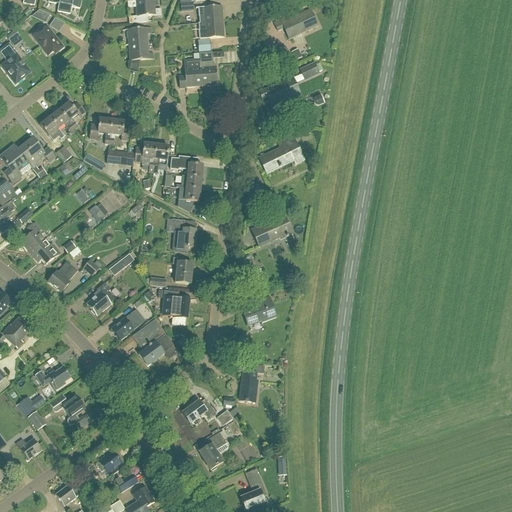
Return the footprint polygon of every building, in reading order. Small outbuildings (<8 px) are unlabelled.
[(48,0),(48,4),(58,6),(57,13),(70,16),(71,9),(79,10),(80,0),(48,0)] [(153,1),(136,2),(136,9),(135,9),(135,18),(155,17),(153,1)] [(192,11),(191,4),(179,5),(180,12),(192,11)] [(203,18),(204,24),(222,23),(221,7),(201,9),(202,18),(203,18)] [(38,12),(30,18),(45,25),(48,16),(38,12)] [(317,28),(309,12),(286,23),(284,20),(273,25),(277,33),(283,30),(289,41),(317,28)] [(56,20),(52,29),(60,33),(64,24),(56,20)] [(222,23),(204,24),(204,30),(203,31),(204,40),(223,39),(222,23)] [(63,49),(46,28),(41,32),(39,30),(31,36),(47,58),(53,53),(55,55),(63,49)] [(130,46),(147,45),(146,35),(151,34),(150,29),(127,31),(128,40),(129,40),(130,46)] [(19,34),(10,41),(23,57),(32,51),(19,34)] [(210,53),(209,40),(197,41),(198,54),(210,53)] [(31,74),(8,45),(0,50),(0,55),(5,63),(0,67),(15,86),(31,74)] [(147,45),(130,46),(130,52),(129,53),(129,62),(153,60),(152,54),(148,54),(147,45)] [(290,59),(284,48),(272,54),(277,65),(290,59)] [(301,58),(296,50),(290,53),(295,61),(301,58)] [(198,55),(201,85),(207,85),(207,87),(217,86),(215,66),(212,67),(211,54),(198,55)] [(194,86),(201,85),(198,55),(193,55),(193,61),(183,62),(184,77),(178,78),(179,90),(185,89),(194,88),(194,86)] [(322,71),(318,62),(298,71),(303,81),(318,74),(318,73),(322,71)] [(299,97),(293,81),(259,95),(262,102),(268,99),(271,107),(285,101),(286,102),(299,97)] [(313,108),(326,103),(323,96),(311,101),(313,108)] [(59,112),(73,131),(77,129),(73,124),(74,124),(71,120),(77,116),(79,118),(84,114),(77,105),(72,109),(68,105),(59,112)] [(73,131),(59,112),(49,120),(64,138),(58,131),(64,126),(66,129),(70,134),(73,131)] [(64,138),(49,120),(40,127),(48,138),(49,138),(53,143),(58,139),(60,141),(64,138)] [(104,145),(108,146),(111,122),(99,121),(98,127),(91,126),(89,141),(96,142),(97,135),(104,135),(104,140),(104,145)] [(111,122),(108,146),(112,146),(113,140),(114,136),(121,137),(120,142),(127,142),(128,130),(122,130),(123,124),(111,122)] [(303,162),(292,139),(277,146),(280,151),(259,161),(266,175),(293,163),(295,166),(303,162)] [(18,152),(14,148),(18,152),(32,171),(38,167),(34,162),(39,159),(40,160),(44,157),(49,164),(55,160),(47,150),(43,154),(32,141),(18,152)] [(148,173),(153,174),(156,147),(143,145),(142,150),(135,150),(134,163),(141,164),(142,159),(148,160),(147,167),(148,168),(148,173)] [(18,152),(14,148),(14,147),(0,158),(0,160),(8,171),(3,175),(11,185),(21,178),(16,172),(27,164),(32,171),(18,152)] [(168,148),(156,147),(153,174),(156,174),(157,165),(158,165),(158,161),(166,162),(168,148)] [(68,160),(60,151),(55,155),(63,164),(68,160)] [(114,153),(108,152),(106,165),(113,165),(114,153)] [(187,171),(187,178),(200,179),(202,167),(189,166),(189,159),(178,158),(178,160),(170,160),(169,171),(178,172),(178,170),(187,171)] [(95,162),(91,167),(102,173),(105,167),(95,162)] [(73,171),(68,163),(59,170),(64,177),(73,171)] [(38,172),(36,169),(33,172),(40,181),(46,176),(41,169),(38,172)] [(181,190),(199,191),(200,179),(187,178),(182,177),(180,189),(181,190)] [(15,196),(5,183),(0,186),(0,204),(2,206),(15,196)] [(259,189),(252,188),(250,205),(257,206),(259,189)] [(181,194),(185,195),(184,201),(178,201),(177,208),(188,214),(192,208),(192,203),(198,204),(199,191),(181,190),(181,194)] [(81,192),(75,196),(79,200),(84,196),(81,192)] [(13,209),(10,204),(0,210),(0,213),(1,214),(0,214),(0,236),(10,230),(4,221),(12,216),(10,213),(13,211),(13,209)] [(94,208),(87,213),(92,219),(99,214),(94,208)] [(32,217),(28,211),(17,220),(22,226),(32,217)] [(291,236),(285,220),(263,229),(263,227),(251,232),(257,248),(278,239),(280,241),(291,236)] [(195,232),(183,231),(184,223),(171,222),(170,234),(173,235),(171,253),(187,255),(187,249),(193,250),(195,232)] [(21,244),(29,254),(45,242),(40,237),(43,235),(35,225),(24,233),(28,238),(21,244)] [(45,242),(29,254),(38,265),(41,262),(45,259),(49,264),(60,255),(51,245),(49,247),(45,242)] [(75,260),(83,253),(75,245),(67,252),(75,260)] [(134,262),(129,256),(109,272),(113,278),(134,262)] [(184,261),(172,260),(172,266),(177,266),(175,284),(190,285),(192,265),(184,264),(184,261)] [(90,261),(82,271),(92,278),(99,269),(90,261)] [(68,271),(63,267),(57,274),(56,274),(48,284),(61,295),(69,284),(68,283),(77,273),(70,268),(68,271)] [(242,272),(249,287),(259,282),(252,268),(242,272)] [(166,281),(146,280),(146,287),(165,288),(166,281)] [(110,293),(104,286),(97,292),(98,293),(92,298),(94,301),(87,307),(96,318),(104,311),(105,312),(109,308),(108,307),(109,306),(108,305),(113,301),(108,294),(110,293)] [(151,289),(143,295),(150,303),(157,298),(151,289)] [(179,294),(164,292),(163,302),(170,303),(168,319),(172,320),(172,319),(186,320),(188,301),(178,300),(179,294)] [(0,316),(7,309),(6,308),(10,304),(2,296),(0,296),(0,316)] [(143,303),(139,298),(130,305),(134,310),(143,303)] [(269,303),(267,299),(259,302),(261,307),(242,314),(248,327),(259,322),(260,325),(276,319),(270,303),(269,303)] [(35,327),(23,316),(19,321),(18,319),(11,327),(10,326),(1,336),(16,350),(22,344),(21,343),(35,327)] [(137,323),(132,316),(111,332),(120,343),(143,325),(140,321),(137,323)] [(168,341),(161,332),(139,348),(142,352),(138,356),(147,368),(164,355),(155,343),(159,340),(163,345),(168,341)] [(247,339),(236,338),(235,351),(246,352),(247,339)] [(263,369),(237,366),(236,374),(242,374),(239,402),(254,404),(256,383),(255,383),(256,376),(262,376),(263,369)] [(35,377),(42,389),(51,383),(56,391),(65,386),(63,384),(69,379),(62,369),(54,375),(53,373),(44,378),(40,373),(35,377)] [(66,404),(62,397),(49,407),(54,413),(56,414),(61,410),(69,420),(66,422),(66,424),(68,427),(71,427),(79,421),(75,417),(84,410),(75,398),(66,404)] [(36,410),(27,398),(16,407),(24,419),(36,410)] [(234,401),(224,399),(223,406),(233,408),(234,401)] [(215,417),(206,403),(200,407),(198,403),(182,414),(189,425),(204,416),(208,422),(215,417)] [(46,426),(36,413),(27,420),(37,432),(46,426)] [(95,419),(91,414),(84,419),(87,424),(95,419)] [(83,418),(73,426),(78,433),(88,425),(83,418)] [(226,439),(222,433),(206,443),(210,448),(199,455),(210,472),(223,464),(218,455),(226,450),(227,447),(223,441),(226,439)] [(41,452),(33,441),(25,446),(22,441),(15,446),(27,462),(41,452)] [(121,466),(112,453),(98,464),(95,466),(95,467),(100,474),(101,474),(104,472),(107,476),(121,466)] [(132,469),(138,465),(135,460),(129,464),(132,469)] [(270,465),(259,468),(262,477),(272,474),(270,465)] [(257,475),(255,471),(243,476),(245,480),(246,482),(257,477),(257,475)] [(137,484),(132,477),(116,487),(121,494),(137,484)] [(260,483),(248,488),(251,495),(240,500),(244,511),(245,511),(264,505),(261,498),(265,497),(263,491),(260,483)] [(81,495),(73,484),(67,488),(67,487),(55,497),(64,509),(76,500),(76,499),(81,495)] [(141,511),(147,508),(153,504),(144,490),(133,497),(136,503),(124,511),(141,511)]
